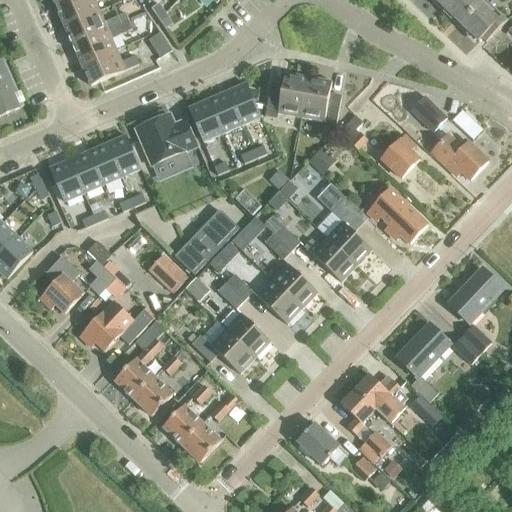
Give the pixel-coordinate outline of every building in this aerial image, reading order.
[(52,0),(56,8),(74,0),(52,0)] [(74,0),(56,8),(65,28),(99,13),(94,2),(97,0),(74,0)] [(431,0),(443,12),(454,0),(431,0)] [(454,0),(443,12),(456,24),(478,0),(454,0)] [(478,0),(456,24),(468,36),(492,11),(481,0),(478,0)] [(152,11),(159,22),(167,16),(159,5),(152,11)] [(492,11),(468,36),(477,44),(481,41),(485,45),(506,24),(492,11)] [(65,28),(73,48),(129,23),(125,16),(118,18),(104,24),(99,13),(65,28)] [(167,16),(159,22),(166,32),(174,26),(167,16)] [(73,48),(82,68),(117,53),(111,41),(133,32),(129,23),(73,48)] [(160,35),(149,42),(161,61),(172,53),(161,35),(160,35)] [(117,53),(82,68),(91,88),(139,67),(135,58),(122,64),(117,53)] [(0,117),(19,109),(17,105),(13,94),(16,93),(4,63),(0,64),(0,117)] [(279,115),(301,120),(308,79),(286,75),(283,91),(271,89),(265,119),(278,121),(279,115)] [(308,79),(301,120),(324,124),(323,129),(335,132),(341,101),(329,99),(332,83),(308,79)] [(245,86),(226,95),(241,129),(260,120),(245,86)] [(16,93),(13,94),(17,105),(25,102),(20,91),(16,93)] [(226,95),(207,103),(222,137),(241,129),(226,95)] [(412,114),(434,135),(447,121),(426,100),(412,114)] [(222,137),(207,103),(188,111),(203,145),(222,137)] [(136,132),(152,168),(197,149),(185,123),(174,128),(169,117),(136,132)] [(341,133),(349,140),(364,124),(356,117),(341,133)] [(350,145),(359,153),(369,143),(360,134),(350,145)] [(431,155),(445,168),(456,179),(461,174),(470,184),(488,166),(469,147),(464,142),(458,148),(448,138),(431,155)] [(125,139),(106,147),(121,180),(139,172),(125,139)] [(410,154),(415,150),(405,139),(382,162),(401,180),(419,162),(410,154)] [(106,147),(88,155),(102,188),(121,180),(106,147)] [(263,148),(251,153),(255,162),(267,156),(263,148)] [(308,164),(323,177),(337,161),(322,148),(308,164)] [(88,155),(69,163),(83,196),(102,188),(88,155)] [(83,196),(69,163),(51,171),(65,204),(83,196)] [(214,170),(217,178),(229,173),(225,164),(214,170)] [(278,172),(268,181),(278,191),(287,181),(278,172)] [(31,179),(36,190),(44,187),(39,175),(31,179)] [(289,185),(280,195),(287,202),(296,192),(289,185)] [(342,224),(327,240),(357,268),(372,252),(351,232),(365,218),(346,200),(345,200),(331,186),(317,201),(342,224)] [(44,187),(36,190),(41,202),(49,199),(44,187)] [(5,189),(0,191),(0,203),(9,200),(5,189)] [(368,215),(377,224),(382,218),(391,226),(386,232),(397,242),(401,237),(411,246),(428,228),(389,192),(368,215)] [(142,196),(130,202),(133,209),(145,204),(142,196)] [(133,209),(130,202),(119,206),(123,214),(133,209)] [(105,213),(93,218),(96,225),(104,222),(108,221),(105,213)] [(48,217),(52,229),(61,226),(56,214),(48,217)] [(175,259),(194,277),(238,232),(219,214),(175,259)] [(93,218),(82,223),(85,231),(96,226),(93,218)] [(264,227),(273,236),(292,254),(300,245),(282,228),(281,228),(272,219),(264,227)] [(0,228),(0,258),(18,240),(3,225),(0,228)] [(242,235),(232,245),(243,255),(252,245),(242,235)] [(292,254),(273,236),(265,245),(283,263),(292,254)] [(18,240),(0,258),(0,273),(7,281),(33,254),(18,240)] [(357,268),(327,240),(319,248),(312,241),(304,249),(341,285),(357,268)] [(111,257),(111,256),(97,243),(88,253),(102,267),(111,257)] [(219,257),(209,267),(219,276),(228,266),(219,257)] [(163,258),(149,273),(173,296),(187,281),(163,258)] [(57,284),(41,300),(52,311),(56,307),(66,316),(84,296),(72,285),(81,276),(64,260),(48,276),(57,284)] [(90,289),(99,298),(106,291),(116,281),(104,270),(97,263),(89,272),(98,280),(90,289)] [(109,264),(104,270),(116,281),(121,275),(109,264)] [(288,266),(273,283),(303,311),(318,295),(288,266)] [(449,306),(470,326),(503,292),(482,272),(449,306)] [(235,277),(227,285),(245,303),(253,294),(235,277)] [(197,281),(186,292),(196,301),(207,291),(197,281)] [(303,311),(273,283),(257,299),(287,327),(303,311)] [(245,303),(227,285),(219,294),(237,311),(245,303)] [(106,291),(99,298),(106,304),(113,297),(106,291)] [(81,339),(92,349),(96,344),(105,353),(119,339),(127,347),(151,322),(143,314),(133,324),(114,305),(103,316),(103,315),(81,339)] [(241,316),(226,332),(256,360),(271,344),(241,316)] [(115,383),(134,401),(155,378),(145,369),(164,348),(156,342),(165,333),(155,324),(135,344),(144,353),(115,383)] [(419,379),(450,347),(429,326),(397,360),(418,380),(411,387),(429,405),(437,396),(419,379)] [(474,327),(463,339),(481,357),(493,345),(474,327)] [(193,346),(192,347),(211,365),(219,356),(240,377),(256,361),(226,332),(211,348),(200,338),(193,346)] [(481,357),(463,339),(453,350),(472,367),(481,357)] [(163,369),(171,378),(182,366),(174,358),(163,369)] [(369,377),(356,391),(376,411),(375,412),(389,425),(404,409),(401,407),(407,401),(398,393),(400,390),(392,382),(384,391),(369,377)] [(155,378),(134,401),(152,418),(173,396),(155,378)] [(193,399),(201,407),(213,395),(205,386),(193,399)] [(356,391),(341,406),(355,421),(347,429),(355,437),(359,441),(372,428),(366,421),(375,412),(376,411),(356,391)] [(211,417),(219,424),(239,404),(233,397),(224,405),(223,405),(211,417)] [(413,408),(434,428),(443,419),(421,399),(413,408)] [(164,430),(182,447),(203,425),(185,408),(164,430)] [(203,425),(182,447),(201,465),(222,443),(203,425)] [(339,451),(340,449),(315,425),(297,444),(322,469),(329,460),(338,469),(348,459),(339,451)] [(373,437),(360,451),(375,465),(390,449),(376,435),(373,437)] [(442,452),(430,464),(443,476),(455,464),(442,452)] [(351,472),(365,485),(377,472),(363,459),(351,472)] [(383,472),(393,481),(403,471),(393,462),(383,472)] [(380,474),(371,483),(380,492),(389,483),(380,474)] [(299,502),(307,510),(319,498),(312,489),(299,502)] [(323,500),(330,507),(338,499),(330,492),(323,500)] [(351,511),(338,499),(330,507),(335,511),(351,511)]
